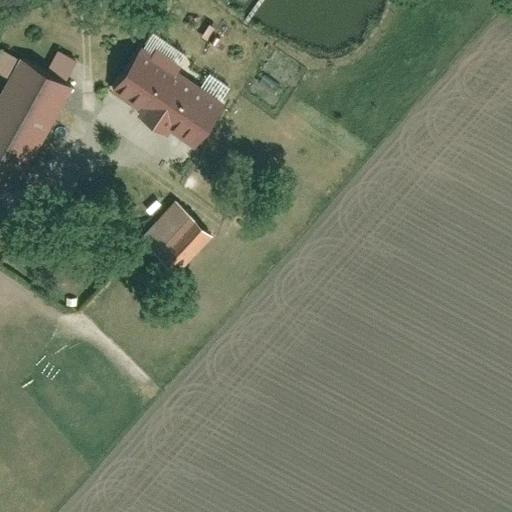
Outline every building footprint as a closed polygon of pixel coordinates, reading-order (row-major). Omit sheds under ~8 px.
[(162,52),(148,42),(118,84),(206,146),(236,104),(187,69),(190,65),(166,47),(162,52)] [(81,61),(63,50),(53,67),(71,78),(81,61)] [(0,97),(0,172),(15,182),(42,137),(48,140),(79,87),(25,55),(0,97)] [(82,216),(56,202),(39,234),(65,248),(82,216)] [(214,237),(178,202),(149,232),(185,267),(214,237)]
